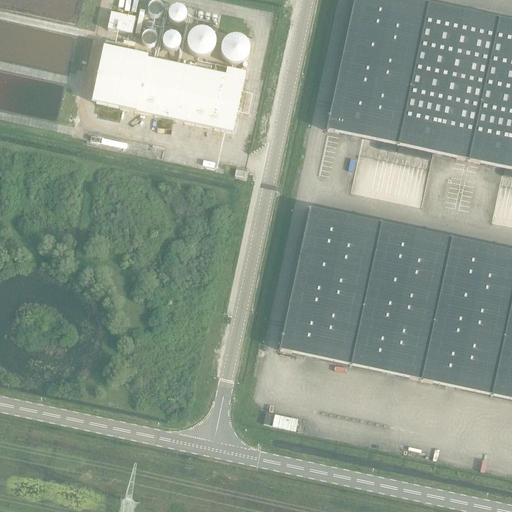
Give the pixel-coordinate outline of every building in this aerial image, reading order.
[(511,23),(400,0),(354,0),(326,132),(511,172),(511,23)] [(161,12),(161,9),(161,7),(159,5),(157,3),(155,2),(152,2),(149,3),(148,5),(146,7),(146,10),(146,12),(147,14),(149,16),(151,18),(153,18),(156,18),(158,16),(160,14),(161,12)] [(185,17),(185,14),(183,11),(181,9),(178,8),(175,8),(172,9),(170,10),(168,13),(167,15),(167,18),(168,21),(170,23),(172,25),(175,26),(178,26),(181,25),(183,23),(185,20),(185,17)] [(135,19),(111,14),(107,31),(132,36),(135,19)] [(215,53),(216,49),(216,44),(215,39),(212,35),(207,32),(203,31),(197,31),(193,33),(189,37),(187,41),(186,46),(187,51),(189,55),(193,59),(197,61),(202,61),(207,60),(212,57),(215,53)] [(155,42),(155,39),(155,36),(153,34),(151,33),(148,32),(146,32),(143,33),(141,35),(140,37),(140,39),(140,42),(141,44),(143,46),(145,47),(147,48),(150,47),(152,46),(154,44),(155,42)] [(179,44),(179,41),(177,38),(175,36),(172,35),(169,34),(166,35),(163,37),(162,39),(161,42),(161,45),(162,48),(163,50),(166,52),(168,53),(171,53),(174,52),(177,50),(178,47),(179,44)] [(248,61),(249,56),(249,51),(248,46),(245,42),(240,39),(236,38),(231,38),(226,40),(222,44),(220,48),(219,53),(220,58),(222,62),(226,66),(230,68),(235,68),(240,67),(245,64),(248,61)] [(104,49),(92,104),(96,105),(119,110),(232,135),(245,74),(226,70),(225,76),(134,57),(135,50),(134,50),(135,44),(124,41),(122,47),(106,44),(105,49),(104,49)] [(380,167),(381,162),(360,155),(359,160),(380,167)] [(511,253),(309,210),(279,352),(511,401),(511,253)] [(276,414),(273,426),(296,432),(299,420),(276,414)]
